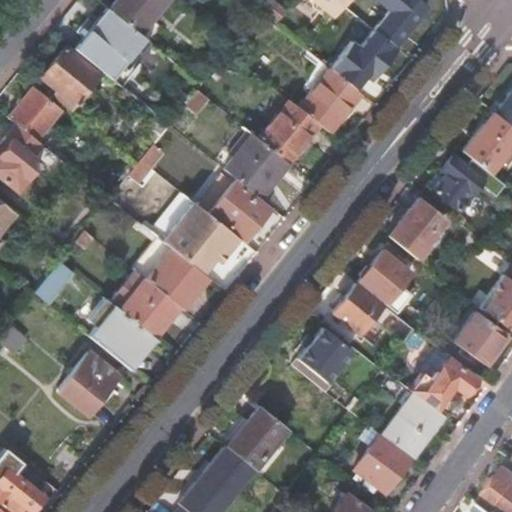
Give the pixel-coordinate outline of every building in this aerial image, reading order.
[(112,0),(106,8),(137,33),(163,0),(112,0)] [(272,0),(271,0),(263,11),(276,22),(285,10),(272,0)] [(311,0),(321,8),(332,16),(344,0),(311,0)] [(339,31),(369,55),(390,29),(396,34),(423,1),(424,0),(378,0),(369,11),(361,5),(339,31)] [(332,16),(321,8),(318,12),(328,20),(332,16)] [(66,43),(99,69),(122,40),(90,14),(66,43)] [(390,29),(369,55),(375,60),(396,34),(390,29)] [(64,45),(39,76),(73,104),(98,73),(64,45)] [(318,124),(328,132),(360,93),(329,68),(297,107),(318,124)] [(14,122),(35,139),(60,108),(32,85),(6,116),(14,122)] [(289,100),(258,139),(287,163),(318,124),(297,107),(289,100)] [(167,124),(155,114),(141,132),(153,142),(167,124)] [(0,177),(15,189),(48,149),(35,139),(14,122),(0,139),(0,177)] [(468,157),(488,173),(509,147),(482,126),(461,152),(468,157)] [(222,168),(259,198),(287,163),(258,139),(251,133),(222,168)] [(161,151),(152,143),(140,158),(149,166),(161,151)] [(462,165),(468,157),(461,152),(459,150),(453,158),(462,165)] [(462,165),(453,158),(451,156),(440,170),(445,174),(432,190),(457,210),(481,180),(462,165)] [(140,158),(127,174),(136,182),(149,166),(140,158)] [(234,181),(209,212),(243,239),(253,227),(253,226),(257,221),(267,208),(234,181)] [(511,199),(511,191),(507,188),(498,200),(506,207),(508,205),(511,199)] [(387,235),(416,258),(426,245),(423,242),(444,217),(418,197),(387,235)] [(0,200),(0,228),(13,211),(0,200)] [(236,237),(192,201),(160,240),(169,247),(180,256),(200,272),(212,257),(217,261),(236,237)] [(253,226),(253,227),(257,231),(262,225),(257,221),(253,226)] [(92,237),(83,229),(74,240),(83,248),(92,237)] [(177,305),(181,308),(206,277),(200,272),(180,256),(169,247),(144,278),(177,305)] [(356,281),(384,303),(409,272),(381,250),(356,281)] [(46,274),(33,291),(47,302),(72,271),(58,260),(46,274)] [(511,269),(511,262),(503,273),(507,276),(511,269)] [(511,269),(507,276),(503,273),(503,272),(478,306),(510,329),(511,326),(511,269)] [(113,305),(119,309),(143,277),(134,270),(109,301),(113,305)] [(119,309),(152,336),(177,305),(144,278),(143,277),(119,309)] [(355,283),(332,311),(358,332),(366,322),(374,328),(380,320),(373,314),(381,304),(355,283)] [(88,335),(127,367),(152,336),(119,309),(113,305),(88,335)] [(474,310),(452,339),(484,363),(506,333),(474,310)] [(414,327),(406,320),(396,332),(405,339),(414,327)] [(17,330),(8,322),(0,331),(0,341),(5,345),(17,330)] [(321,327),(296,358),(325,382),(350,351),(321,327)] [(88,351),(57,390),(86,413),(116,375),(88,351)] [(411,391),(435,409),(454,384),(460,388),(471,373),(447,357),(432,377),(423,371),(409,390),(411,391)] [(402,385),(381,369),(371,382),(392,398),(402,385)] [(380,433),(410,455),(442,414),(435,409),(411,391),(380,433)] [(227,447),(254,469),(287,428),(259,406),(227,447)] [(383,490),(410,455),(380,433),(353,468),(383,490)] [(6,467),(0,474),(0,503),(10,511),(19,511),(25,506),(29,510),(41,495),(6,467)] [(483,499),(501,511),(511,511),(511,470),(507,467),(483,499)] [(156,511),(208,511),(181,490),(166,508),(164,506),(161,507),(156,511)] [(347,491),(331,511),(367,511),(370,509),(347,491)] [(495,511),(481,501),(472,511),(495,511)]
